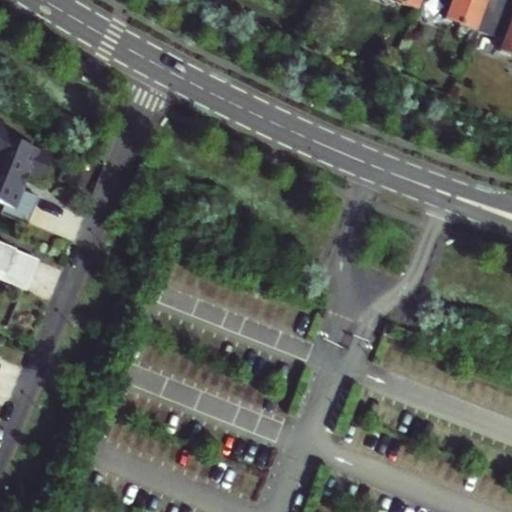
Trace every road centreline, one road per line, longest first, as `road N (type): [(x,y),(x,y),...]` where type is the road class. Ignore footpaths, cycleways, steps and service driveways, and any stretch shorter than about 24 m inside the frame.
road 1 (residential): [(0,463),(161,66)]
road 2 (tertiary): [(161,66),(444,193)]
road 3 (tertiary): [(41,0),(161,66)]
